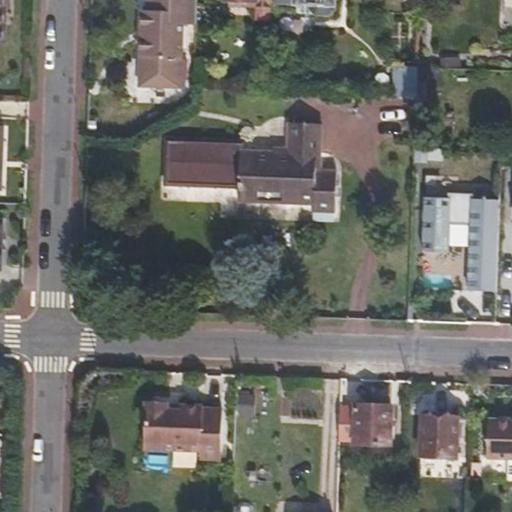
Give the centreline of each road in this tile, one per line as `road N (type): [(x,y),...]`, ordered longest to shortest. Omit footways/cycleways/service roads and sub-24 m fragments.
road 1 (residential): [(50,336),(511,353)]
road 2 (residential): [(50,336),(61,0)]
road 3 (residential): [(43,511),(50,336)]
